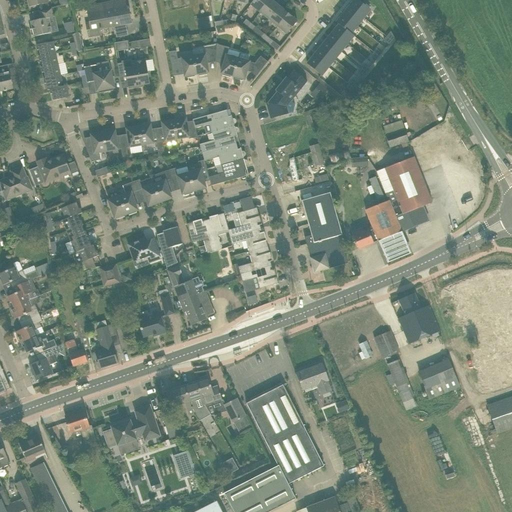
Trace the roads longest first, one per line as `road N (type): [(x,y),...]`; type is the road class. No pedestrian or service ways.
road 1 (tertiary): [(27,408),(309,310)]
road 2 (residential): [(268,177),(110,228),(65,116)]
road 3 (tertiary): [(309,310),(457,246)]
road 4 (residential): [(268,177),(309,310)]
road 5 (residential): [(304,0),(315,15),(246,101)]
